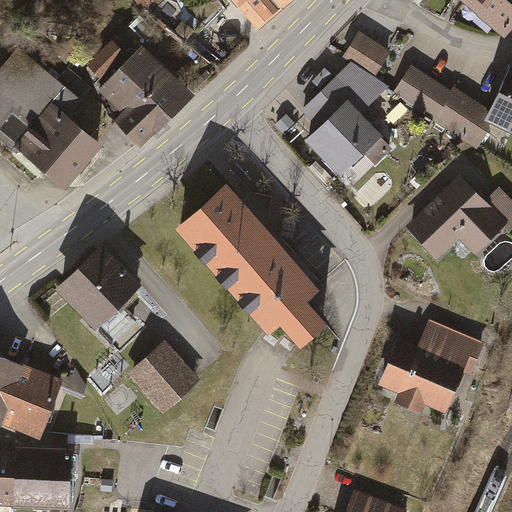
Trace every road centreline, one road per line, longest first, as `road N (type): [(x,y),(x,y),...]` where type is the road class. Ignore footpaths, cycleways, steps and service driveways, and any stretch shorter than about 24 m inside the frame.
road 1 (residential): [(228,104),(361,257),(367,295),(362,330),(292,511)]
road 2 (primary): [(0,284),(228,104)]
road 3 (primary): [(228,104),(334,0)]
